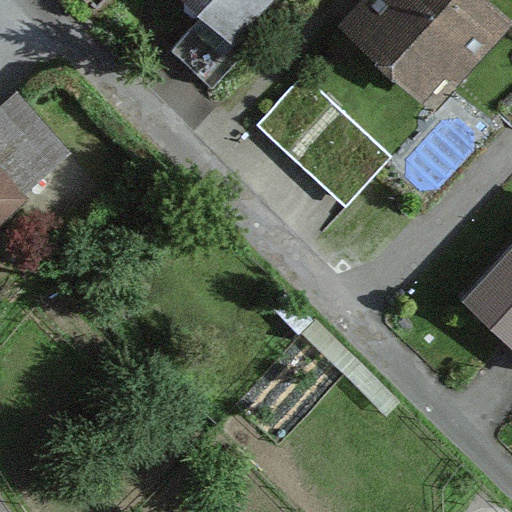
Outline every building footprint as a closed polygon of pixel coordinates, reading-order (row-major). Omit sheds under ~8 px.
[(297,0),(201,0),(216,13),(181,53),(221,88),(297,0)] [(511,17),(493,0),(386,0),(357,30),(437,106),(511,27),(511,17)] [(317,80),(266,132),(352,217),(403,165),(317,80)] [(0,230),(78,158),(20,96),(0,114),(0,230)] [(511,266),(477,306),(511,336),(511,266)]
